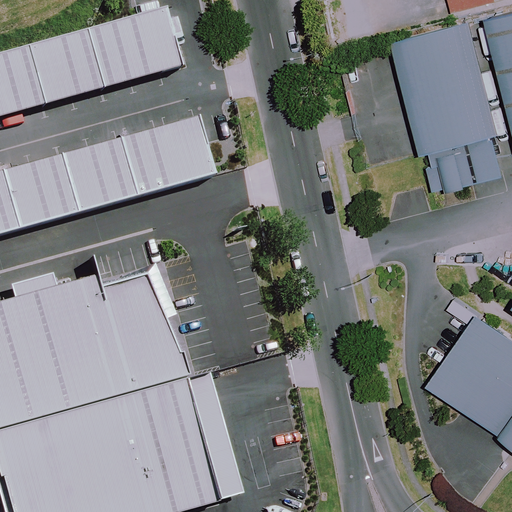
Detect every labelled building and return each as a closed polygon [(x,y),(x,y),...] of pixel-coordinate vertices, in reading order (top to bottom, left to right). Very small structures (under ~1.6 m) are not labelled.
[(511,7),(472,17),(507,151),(511,149),(511,7)] [(0,62),(0,124),(174,76),(158,19),(0,62)] [(465,23),(379,42),(406,161),(416,204),(502,184),(465,23)] [(188,122),(0,173),(0,236),(204,180),(188,122)] [(0,496),(4,511),(164,511),(239,490),(203,368),(181,374),(148,261),(0,304),(0,496)] [(511,327),(482,308),(431,383),(511,436),(511,327)]
